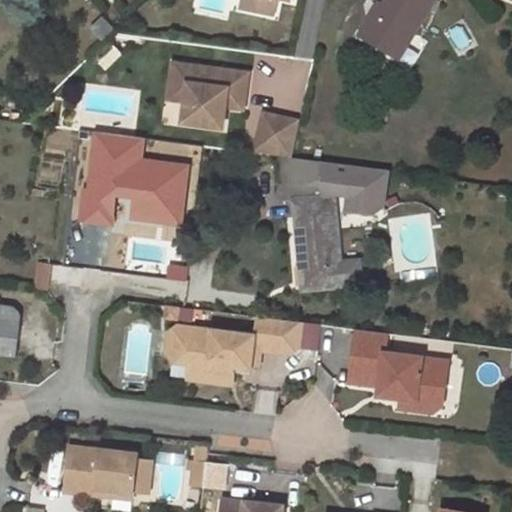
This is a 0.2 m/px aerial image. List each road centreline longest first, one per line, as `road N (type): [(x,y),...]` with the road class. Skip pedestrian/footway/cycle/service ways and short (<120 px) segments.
road 1 (residential): [(0,408),(433,452)]
road 2 (unknown): [(257,194),(192,248),(145,272),(0,261)]
